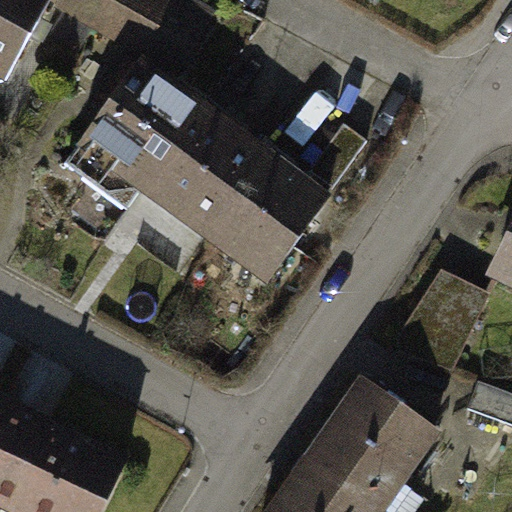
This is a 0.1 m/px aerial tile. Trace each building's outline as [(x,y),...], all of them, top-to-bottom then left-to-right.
[(58,0),(57,0),(0,0),(0,77),(12,84),(58,0)] [(186,0),(74,0),(198,67),(224,20),(186,0)] [(71,169),(128,210),(203,107),(146,66),(71,169)] [(147,184),(219,237),(275,160),(203,107),(147,184)] [(219,238),(275,279),(332,201),(275,160),(219,238)] [(447,283),(411,352),(457,375),(493,307),(447,283)] [(382,396),(328,471),(384,511),(411,511),(456,450),(382,396)] [(121,511),(140,472),(0,404),(0,491),(43,511),(121,511)] [(384,511),(328,471),(298,511),(384,511)]
